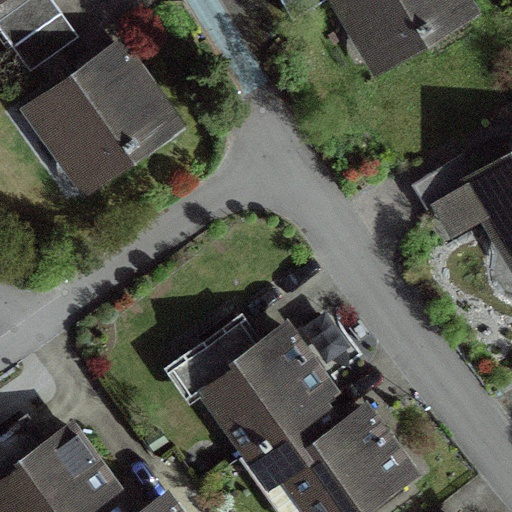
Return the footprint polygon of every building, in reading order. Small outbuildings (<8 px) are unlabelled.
[(0,0),(0,35),(10,49),(58,15),(47,0),(0,0)] [(341,0),(377,60),(460,11),(453,0),(276,0),(290,22),(327,0),(341,0)] [(10,49),(27,73),(75,39),(58,15),(10,49)] [(142,94),(147,91),(116,47),(33,107),(85,181),(164,125),(142,94)] [(470,181),(473,179),(460,156),(409,187),(424,212),(472,184),(470,181)] [(470,181),(472,184),(511,252),(511,156),(473,179),(470,181)] [(200,392),(242,451),(238,453),(279,511),(355,511),(418,468),(365,392),(349,403),(341,409),(331,394),(341,387),(287,310),(264,326),(259,330),(243,306),(163,362),(190,400),(200,392)] [(0,510),(1,511),(188,511),(166,481),(132,504),(122,490),(126,486),(73,410),(57,422),(44,431),(28,408),(0,427),(0,510)] [(468,511),(461,503),(449,511),(468,511)]
